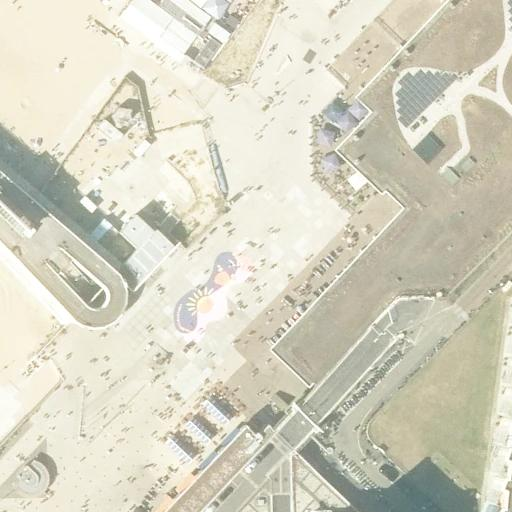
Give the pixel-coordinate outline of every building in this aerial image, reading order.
[(150,0),(131,0),(118,18),(153,43),(153,45),(178,63),(179,62),(199,76),(204,68),(202,67),(220,43),(222,45),(229,35),(213,23),(206,33),(210,36),(206,42),(197,35),(205,24),(204,23),(209,15),(188,0),(161,0),(157,6),(150,1),(150,0)] [(400,210),(266,351),(310,392),(400,301),(446,298),(511,232),(511,0),(444,0),(352,98),(367,114),(332,151),(379,197),(382,193),(400,210)] [(0,264),(60,326),(70,323),(80,330),(91,332),(104,330),(112,326),(121,317),(125,306),(126,295),(123,284),(116,274),(119,269),(117,268),(118,264),(31,189),(0,162),(0,264)] [(134,216),(117,234),(135,251),(121,266),(129,274),(121,284),(131,293),(173,248),(154,231),(152,233),(134,216)] [(504,418),(511,419),(511,359),(510,359),(505,370),(510,372),(508,389),(506,389),(502,400),(507,402),(504,418)] [(511,419),(504,418),(504,419),(502,419),(498,430),(503,432),(501,448),(498,448),(494,459),(499,461),(497,478),(511,479),(511,419)] [(355,511),(265,425),(261,429),(264,431),(254,442),(242,431),(165,511),(355,511)] [(478,511),(482,492),(437,450),(409,480),(442,511),(478,511)] [(43,483),(44,478),(42,474),(39,470),(35,467),(33,466),(29,470),(25,467),(15,477),(19,481),(14,486),(17,490),(20,493),(25,495),(30,495),(35,494),(39,492),(42,488),(43,483)] [(511,511),(511,479),(497,478),(495,478),(490,489),(495,491),(493,508),(491,508),(489,511),(511,511)]
